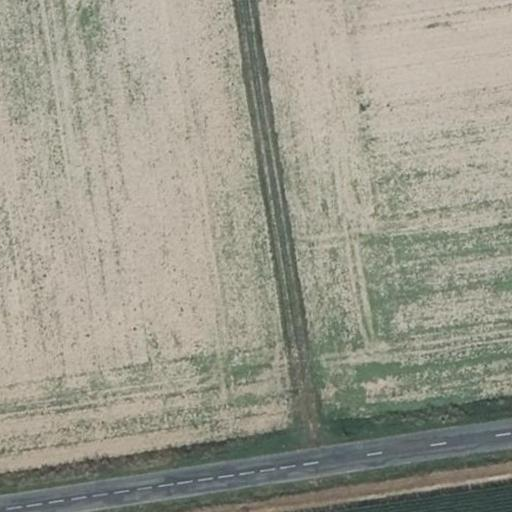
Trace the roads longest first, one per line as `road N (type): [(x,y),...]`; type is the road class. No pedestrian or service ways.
road 1 (tertiary): [(511,434),(0,509)]
road 2 (track): [(314,463),(245,0)]
